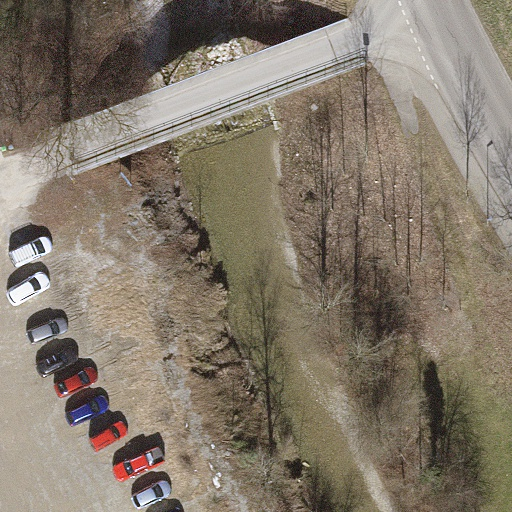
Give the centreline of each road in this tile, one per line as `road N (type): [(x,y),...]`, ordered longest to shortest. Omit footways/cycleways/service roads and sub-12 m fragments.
road 1 (unclassified): [(0,190),(437,13)]
road 2 (unclassified): [(437,13),(511,157)]
